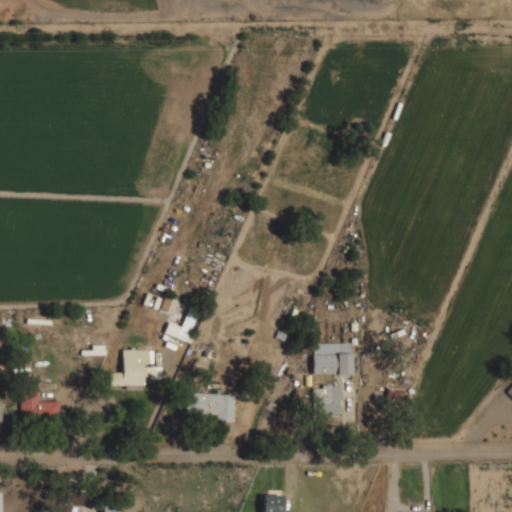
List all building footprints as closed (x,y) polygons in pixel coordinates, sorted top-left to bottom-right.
[(196,309),(186,306),(178,338),(188,340),(196,309)] [(351,342),(311,342),(311,373),(351,373),(351,342)] [(120,347),(119,371),(108,370),(108,386),(146,387),(147,376),(151,376),(151,348),(120,347)] [(339,384),(313,384),(313,415),(339,415),(339,384)] [(19,389),(19,419),(59,418),(59,399),(38,400),(38,389),(19,389)] [(214,420),(233,421),(234,393),(184,391),(184,413),(214,414),(214,420)] [(57,511),(70,511),(71,505),(82,505),(83,491),(58,489),(57,511)] [(261,511),(281,511),(282,495),(262,494),(261,511)]
